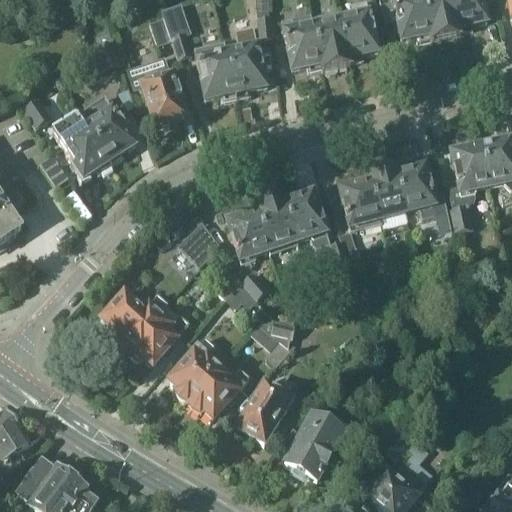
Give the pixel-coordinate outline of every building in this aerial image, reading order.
[(65,0),(66,8),(78,9),(78,0),(65,0)] [(432,47),(422,0),(398,0),(391,2),(401,46),(416,43),(417,48),(431,44),(431,47),(432,47)] [(422,0),(432,47),(459,41),(449,0),(422,0)] [(449,0),(459,41),(459,40),(458,38),(472,35),(471,30),(486,27),(480,0),(449,0)] [(338,20),(349,71),(350,71),(349,68),(363,65),(362,61),(377,57),(371,30),(366,7),(350,11),(352,18),(338,20)] [(159,16),(162,23),(170,46),(177,66),(191,60),(185,41),(190,40),(180,8),(159,16)] [(311,24),(312,26),(323,76),(325,76),(325,78),(328,80),(335,78),(337,76),(337,73),(349,71),(338,20),(337,18),(333,17),(329,17),(325,17),(321,18),(318,19),(316,20),(313,22),(311,24)] [(271,18),(256,19),(257,48),(272,47),(271,18)] [(323,76),(312,26),(297,29),(296,22),(280,25),(292,76),(306,73),(307,77),(322,74),(322,77),(323,76)] [(170,46),(162,23),(148,28),(156,50),(170,46)] [(225,54),(236,104),(250,101),(249,96),(266,92),(264,86),(262,86),(251,32),(232,37),(235,52),(225,54)] [(113,48),(93,55),(101,77),(121,70),(113,48)] [(193,51),(204,99),(202,99),(204,106),(221,102),(222,107),(236,104),(225,54),(206,58),(203,49),(193,51)] [(139,91),(155,136),(169,131),(167,127),(184,122),(172,88),(171,88),(164,69),(127,81),(131,94),(139,91)] [(51,86),(41,93),(46,100),(55,93),(51,86)] [(30,98),(18,107),(22,113),(21,114),(34,134),(50,123),(37,103),(35,104),(30,98)] [(108,100),(77,120),(110,171),(122,163),(120,160),(135,150),(109,110),(113,107),(108,100)] [(51,137),(81,184),(96,175),(99,179),(110,171),(77,120),(51,137)] [(493,144),(479,147),(489,193),(503,190),(506,194),(511,192),(511,158),(511,152),(511,151),(511,148),(511,144),(494,148),(493,144)] [(453,215),(461,213),(465,213),(465,215),(468,214),(467,212),(471,211),(474,204),(473,201),(474,201),(476,196),(489,193),(479,147),(465,150),(466,154),(449,158),(450,165),(452,164),(457,186),(448,189),(453,215)] [(52,158),(38,168),(53,192),(68,182),(52,158)] [(393,172),(406,220),(420,216),(423,225),(437,221),(424,171),(409,175),(408,170),(394,174),(393,172)] [(380,227),(406,220),(393,172),(380,175),(377,172),(371,174),(369,178),(367,179),(380,227)] [(340,240),(342,247),(348,264),(360,260),(357,252),(361,251),(360,244),(366,243),(363,232),(380,227),(367,179),(366,179),(367,181),(353,185),(354,190),(338,194),(349,238),(340,240)] [(322,253),(330,251),(312,198),(297,203),(296,198),(281,203),(295,245),(296,247),(318,240),(318,243),(316,244),(319,250),(316,251),(318,255),(322,253)] [(268,257),(270,261),(298,252),(296,247),(295,245),(281,203),(278,204),(276,200),(267,204),(267,208),(254,212),(268,254),(268,257)] [(18,235),(0,207),(0,251),(6,248),(5,247),(6,247),(6,246),(17,239),(18,239),(20,238),(20,236),(19,234),(18,235)] [(241,271),(270,261),(268,257),(268,254),(254,212),(239,217),(241,221),(226,226),(241,271)] [(466,237),(461,213),(453,215),(451,216),(457,239),(466,237)] [(189,241),(181,248),(180,250),(178,251),(186,259),(198,272),(219,252),(202,228),(190,240),(189,241)] [(349,268),(348,264),(342,247),(330,251),(336,272),(349,268)] [(224,304),(241,286),(231,275),(214,294),(224,304)] [(258,304),(268,294),(252,278),(241,286),(258,304)] [(249,313),(258,304),(241,286),(224,304),(209,321),(219,330),(242,306),(249,313)] [(126,353),(127,354),(157,319),(158,319),(166,310),(156,301),(147,310),(132,296),(127,302),(123,298),(100,324),(117,339),(114,342),(117,344),(115,346),(117,350),(120,353),(125,354),(126,353)] [(483,312),(497,325),(509,312),(494,299),(483,312)] [(167,310),(166,310),(158,319),(157,319),(127,354),(129,356),(128,357),(129,360),(133,363),(137,364),(138,363),(140,365),(143,362),(152,370),(160,361),(161,361),(172,350),(171,349),(188,330),(178,321),(171,328),(160,317),(167,310)] [(258,329),(278,345),(290,353),(295,321),(258,329)] [(179,403),(187,407),(216,374),(220,369),(208,359),(214,352),(204,343),(188,362),(187,362),(176,374),(176,375),(168,385),(176,392),(174,395),(179,403)] [(274,371),(290,353),(278,345),(264,362),(274,371)] [(232,380),(220,369),(216,374),(187,407),(192,414),(200,418),(203,416),(212,424),(221,413),(222,414),(232,402),(232,401),(248,382),(238,374),(232,380)] [(247,447),(249,443),(263,450),(290,405),(278,398),(280,394),(264,385),(251,407),(245,404),(239,411),(246,416),(233,438),(247,447)] [(6,414),(0,418),(0,477),(2,481),(14,474),(26,466),(20,457),(30,451),(6,414)] [(292,434),(277,452),(289,458),(283,468),(292,473),(308,482),(316,487),(328,466),(338,472),(346,457),(337,452),(345,438),(310,418),(298,438),(297,437),(292,433),(292,434)] [(420,437),(410,429),(387,457),(395,464),(387,475),(385,473),(361,502),(365,504),(361,508),(365,511),(407,511),(417,500),(415,499),(425,486),(404,469),(413,457),(407,453),(420,437)] [(51,511),(74,481),(60,471),(57,476),(56,475),(54,478),(40,468),(32,481),(31,480),(22,493),(24,494),(13,511),(14,511),(51,511)] [(489,509),(486,511),(511,511),(511,482),(508,479),(488,508),(489,509)] [(88,491),(74,481),(51,511),(94,511),(96,510),(83,500),(84,498),(83,498),(88,491)]
